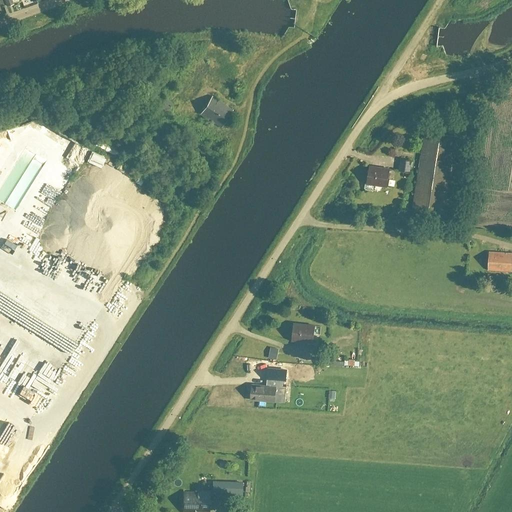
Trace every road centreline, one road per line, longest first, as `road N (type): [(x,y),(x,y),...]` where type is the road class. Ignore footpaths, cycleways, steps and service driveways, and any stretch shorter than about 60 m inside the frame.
road 1 (unclassified): [(111,511),(365,119),(401,92),(511,61)]
road 2 (track): [(198,213),(227,168),(258,77),(315,0)]
road 3 (unknown): [(0,316),(67,370),(38,426),(0,404)]
road 4 (track): [(441,0),(365,119)]
